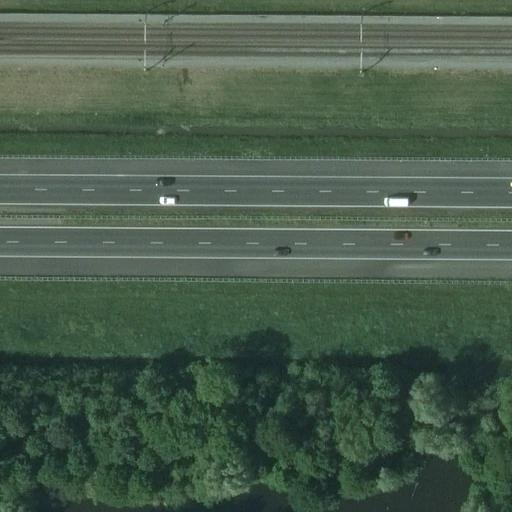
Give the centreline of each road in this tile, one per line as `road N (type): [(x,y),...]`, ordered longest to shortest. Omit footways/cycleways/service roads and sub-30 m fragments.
road 1 (motorway): [(0,243),(511,247)]
road 2 (motorway): [(511,192),(0,190)]
road 3 (track): [(164,0),(511,1)]
